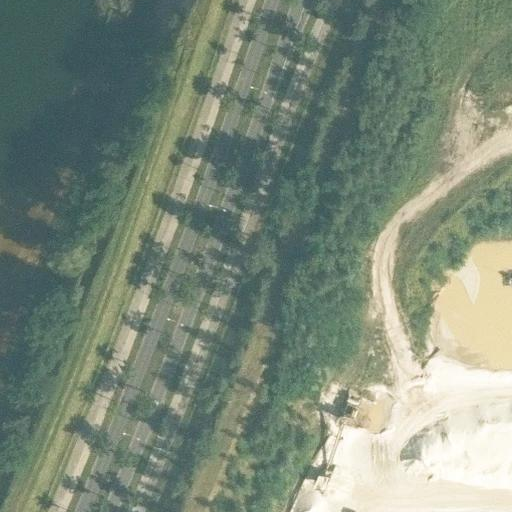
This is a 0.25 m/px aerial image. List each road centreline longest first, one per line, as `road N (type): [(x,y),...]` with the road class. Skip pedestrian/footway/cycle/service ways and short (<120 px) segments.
road 1 (secondary): [(110,511),(300,0)]
road 2 (secondary): [(272,0),(82,511)]
